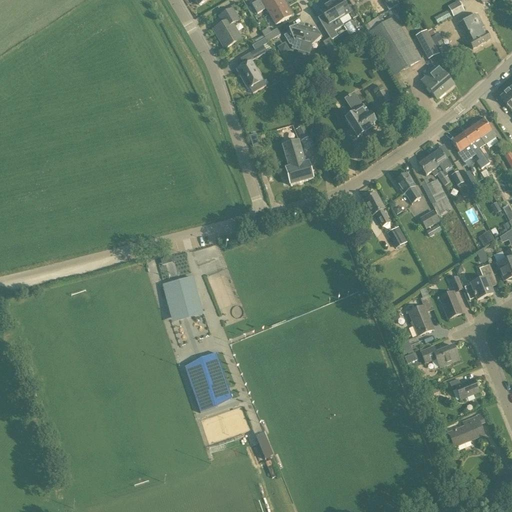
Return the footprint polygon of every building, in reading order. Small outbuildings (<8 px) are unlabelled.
[(254,10),(270,0),(259,0),(251,5),(254,10)] [(269,15),(285,6),(283,2),(285,1),(284,0),(270,0),(254,10),(257,15),(266,9),(269,15)] [(335,0),(329,4),(339,20),(349,14),(352,20),(358,16),(351,6),(346,9),(340,0),(335,0)] [(397,0),(390,0),(384,2),(387,9),(399,4),(397,0)] [(458,1),(448,7),(453,18),(464,12),(458,1)] [(343,27),(339,20),(329,4),(319,10),(325,21),(320,24),(331,41),(337,37),(334,32),(343,27)] [(285,6),(269,15),(275,26),(293,16),(289,8),(287,10),(285,6)] [(384,6),(377,10),(379,15),(387,11),(384,6)] [(213,30),(224,50),(240,40),(232,25),(238,21),(231,10),(218,17),(223,25),(213,30)] [(447,12),(434,19),(437,24),(450,18),(447,12)] [(491,41),(478,15),(460,24),(473,50),(491,41)] [(403,72),(420,61),(394,18),(368,33),(399,85),(398,86),(402,91),(406,89),(403,83),(408,80),(403,72)] [(299,56),(300,52),(306,30),(302,29),(299,25),(288,32),(289,33),(284,36),(289,46),(292,46),(292,50),(297,51),(296,55),(299,56)] [(434,35),(431,28),(415,37),(428,60),(439,54),(430,37),(434,35)] [(261,33),(263,36),(263,37),(270,33),(268,29),(261,33)] [(310,31),(306,30),(300,52),(309,54),(311,46),(320,40),(314,29),(310,31)] [(267,43),(280,36),(276,30),(270,33),(263,37),(264,39),(267,43)] [(444,45),(438,34),(430,39),(437,49),(444,45)] [(263,36),(254,41),(256,44),(264,39),(263,37),(263,36)] [(329,39),(323,43),(329,53),(335,50),(329,39)] [(286,42),(278,46),(282,54),(290,50),(286,42)] [(266,53),(262,46),(249,54),(252,61),(266,53)] [(251,62),(236,70),(247,90),(262,81),(251,62)] [(445,90),(452,84),(437,66),(432,70),(433,72),(422,82),(437,100),(447,91),(445,90)] [(282,71),(287,78),(294,74),(290,67),(282,71)] [(306,86),(301,78),(284,88),(288,96),(306,86)] [(503,94),(504,95),(500,99),(511,112),(511,87),(511,89),(508,91),(508,90),(508,91),(510,93),(506,97),(504,94),(503,94)] [(375,96),(382,106),(389,102),(383,91),(375,96)] [(366,134),(364,132),(375,125),(369,116),(363,107),(362,108),(356,98),(350,102),(356,111),(352,114),(353,116),(345,121),(351,131),(348,133),(347,136),(351,141),(354,142),(366,134)] [(490,131),(483,121),(472,128),(480,140),(481,139),(485,146),(497,137),(492,129),(490,131)] [(252,147),(259,145),(256,135),(261,133),(259,127),(256,128),(256,126),(246,129),(252,147)] [(300,142),(308,138),(303,128),(295,132),(300,142)] [(462,135),(470,147),(479,161),(482,166),(488,162),(475,143),(480,140),(472,128),(462,135)] [(451,143),(458,154),(457,154),(464,164),(470,159),(464,151),(470,147),(462,135),(451,143)] [(282,146),(288,168),(294,166),(294,164),(295,163),(293,154),(295,153),(294,151),(300,149),(298,142),(282,146)] [(290,186),(312,180),(308,162),(304,163),(300,149),(294,151),(295,153),(293,154),(295,163),(294,164),(294,166),(288,168),(285,169),(290,186)] [(439,151),(429,158),(436,169),(439,174),(436,176),(440,181),(446,177),(447,176),(444,172),(451,167),(439,151)] [(426,177),(431,173),(434,177),(436,176),(439,174),(436,169),(429,158),(418,166),(426,177)] [(469,193),(458,172),(451,176),(462,197),(469,193)] [(479,173),(465,181),(470,191),(485,183),(479,173)] [(403,195),(404,195),(411,205),(421,198),(414,188),(415,187),(406,174),(394,182),(403,195)] [(450,183),(446,177),(440,181),(444,187),(450,183)] [(420,184),(435,211),(438,218),(452,210),(436,181),(430,184),(427,180),(420,184)] [(363,202),(372,217),(375,215),(382,228),(390,224),(382,211),(384,210),(376,195),(363,202)] [(398,207),(393,211),(396,216),(401,212),(398,207)] [(419,219),(426,230),(441,222),(438,218),(435,211),(433,212),(433,211),(419,219)] [(507,224),(502,227),(505,232),(510,230),(507,224)] [(438,225),(426,232),(429,238),(431,237),(433,241),(443,235),(441,231),(438,225)] [(511,230),(499,236),(502,243),(508,240),(511,247),(511,246),(511,230)] [(407,243),(401,232),(393,237),(399,248),(407,243)] [(511,250),(503,254),(505,261),(496,265),(503,282),(506,281),(511,282),(511,250)] [(487,260),(486,255),(482,256),(480,251),(478,252),(482,262),(487,260)] [(479,270),(483,280),(464,288),(469,301),(476,299),(477,301),(493,295),(486,279),(494,276),(489,266),(479,270)] [(195,278),(163,286),(172,322),(206,313),(195,278)] [(450,281),(455,294),(463,291),(457,278),(450,281)] [(448,320),(462,315),(453,293),(439,299),(448,320)] [(423,307),(408,314),(418,337),(433,331),(426,314),(434,310),(429,296),(420,300),(423,307)] [(440,369),(459,361),(453,347),(437,354),(434,347),(420,352),(425,365),(436,360),(440,369)] [(232,399),(216,354),(201,359),(202,362),(184,368),(200,413),(215,408),(214,405),(232,399)] [(455,388),(460,401),(478,393),(473,381),(461,386),(458,380),(449,384),(451,390),(455,388)] [(454,448),(484,436),(479,426),(484,424),(481,415),(476,417),(476,418),(463,423),(465,427),(449,434),(454,448)] [(434,430),(437,436),(442,433),(440,427),(434,430)] [(265,460),(274,456),(264,433),(255,436),(265,460)]
